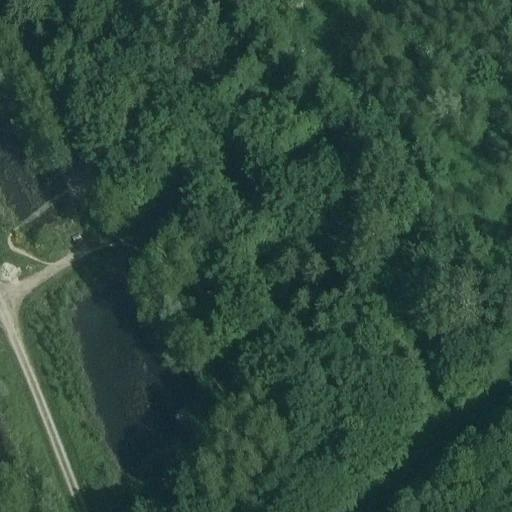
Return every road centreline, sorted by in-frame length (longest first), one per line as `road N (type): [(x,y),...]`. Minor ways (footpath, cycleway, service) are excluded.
road 1 (track): [(376,0),(213,158),(114,234),(0,297)]
road 2 (track): [(81,511),(0,303)]
